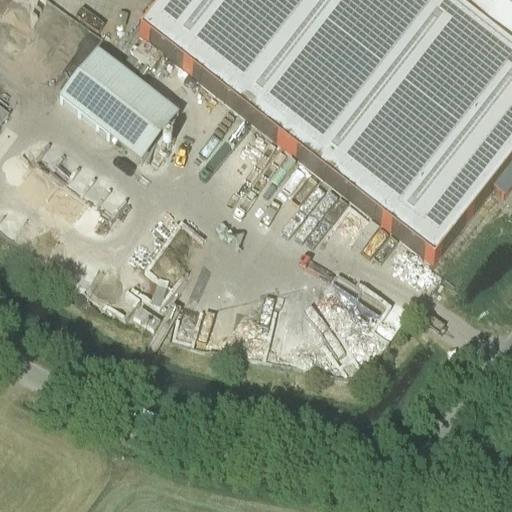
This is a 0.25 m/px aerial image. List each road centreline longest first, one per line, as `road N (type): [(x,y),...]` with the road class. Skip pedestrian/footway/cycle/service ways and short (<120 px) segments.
road 1 (unclassified): [(511,350),(448,433),(404,465),(347,473),(146,425),(23,376),(0,357)]
road 2 (unknown): [(0,150),(25,120),(51,116),(134,171),(169,182)]
